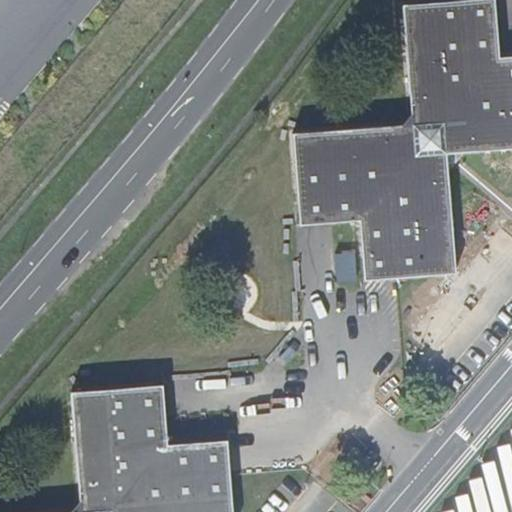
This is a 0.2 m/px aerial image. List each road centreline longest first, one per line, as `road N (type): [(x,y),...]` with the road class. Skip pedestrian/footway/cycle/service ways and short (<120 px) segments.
road 1 (primary): [(7,308),(194,90),(260,0)]
road 2 (unclassified): [(511,364),(386,511)]
